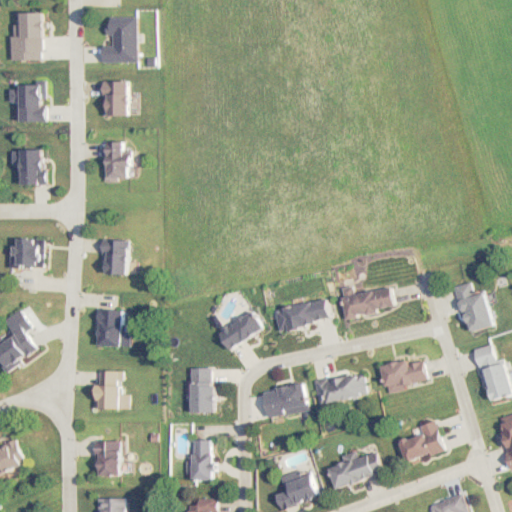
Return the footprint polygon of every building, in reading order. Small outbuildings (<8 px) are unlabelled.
[(15,59),(47,60),(47,12),(25,12),(25,23),(16,23),(15,59)] [(141,61),(140,16),(111,16),(112,34),(116,34),(116,45),(106,45),(106,62),(141,61)] [(107,115),(133,115),(132,80),(107,80),(107,115)] [(24,121),(50,121),(50,106),(48,106),(48,84),(23,84),(23,88),(14,88),(13,100),(24,100),(24,121)] [(127,141),(108,141),(109,179),(132,179),(132,166),(137,166),(136,151),(127,152),(127,141)] [(49,183),(48,149),(16,150),(16,163),(25,163),(25,184),(49,183)] [(14,265),(47,266),(48,238),(22,238),(21,246),(14,245),(14,265)] [(132,273),(133,239),(108,239),(107,273),(132,273)] [(488,291),(477,294),(474,281),(457,285),(464,312),(469,311),(474,332),(497,325),(488,291)] [(358,293),(356,286),(345,287),(350,318),(383,312),(383,308),(399,305),(396,287),(358,293)] [(279,310),(283,331),(335,320),(331,299),(279,310)] [(42,350),(30,331),(36,327),(24,309),(6,320),(16,336),(0,346),(0,352),(11,370),(42,350)] [(223,330),(232,348),(268,329),(259,312),(223,330)] [(477,349),(493,400),(511,394),(511,378),(506,358),(499,360),(494,343),(477,349)] [(427,360),(411,363),(410,359),(384,365),(390,393),(407,390),(406,384),(431,379),(427,360)] [(217,367),(194,367),(195,392),(191,392),(191,401),(195,401),(195,412),(218,412),(217,367)] [(133,408),(133,393),(124,393),(124,382),(126,382),(126,370),(101,370),(101,408),(133,408)] [(322,403),(371,395),(367,372),(318,381),(322,403)] [(312,410),(308,383),(267,389),(272,417),(312,410)] [(511,459),(511,414),(501,417),(511,459)] [(449,449),(439,420),(423,425),(426,433),(403,441),(410,462),(449,449)] [(0,445),(0,473),(29,465),(20,439),(0,445)] [(215,439),(197,439),(198,461),(190,461),(190,472),(197,472),(197,480),(219,479),(219,461),(215,461),(215,439)] [(98,441),(98,456),(101,456),(101,475),(125,474),(124,440),(98,441)] [(380,451),(361,457),(359,451),(344,455),(347,463),(333,468),(339,488),(387,473),(380,451)] [(285,508),(323,496),(315,473),(304,476),(302,470),(284,476),(290,491),(281,494),(285,508)] [(470,511),(471,511),(467,495),(434,502),(436,511),(470,511)] [(101,498),(100,511),(129,511),(130,497),(101,498)] [(220,511),(221,498),(202,497),(201,505),(194,504),(193,511),(220,511)]
